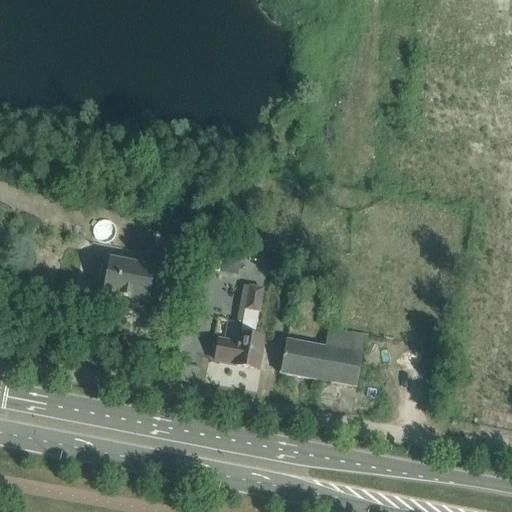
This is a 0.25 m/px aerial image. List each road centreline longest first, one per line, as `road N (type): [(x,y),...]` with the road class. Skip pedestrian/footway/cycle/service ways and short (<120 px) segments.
road 1 (unclassified): [(511,455),(0,359)]
road 2 (primary): [(511,487),(0,393)]
road 3 (primary): [(0,434),(392,511)]
